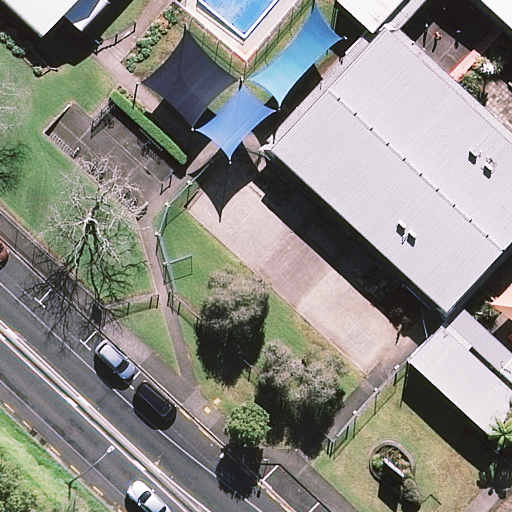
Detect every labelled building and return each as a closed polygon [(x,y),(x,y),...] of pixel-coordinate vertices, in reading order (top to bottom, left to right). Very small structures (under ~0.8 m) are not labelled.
[(85,0),(0,0),(0,5),(44,45),(85,0)] [(511,0),(481,0),(511,29),(511,0)] [(335,23),(310,2),(252,69),(277,90),(335,23)] [(239,64),(190,20),(143,73),(193,117),(239,64)] [(511,237),(511,147),(387,32),(270,159),(440,315),(511,237)] [(269,100),(241,77),(201,124),(229,148),(269,100)] [(309,216),(238,153),(186,211),(257,275),(309,216)] [(416,315),(345,250),(293,308),(364,372),(416,315)] [(511,274),(490,298),(511,319),(511,274)] [(408,358),(483,427),(511,395),(511,353),(458,304),(408,358)]
